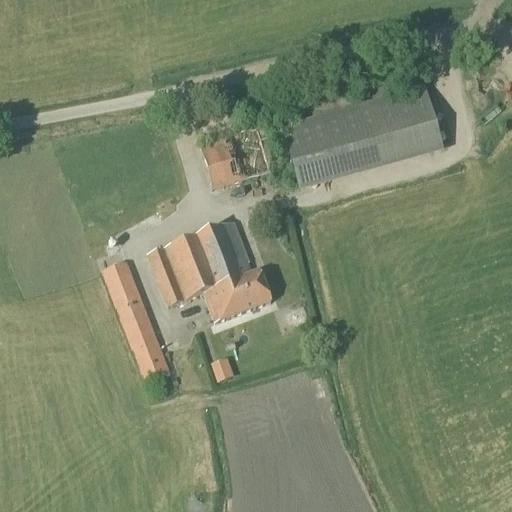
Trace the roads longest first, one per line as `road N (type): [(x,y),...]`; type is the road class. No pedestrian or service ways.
road 1 (track): [(511,31),(467,29),(240,76)]
road 2 (unclassified): [(240,76),(0,128)]
